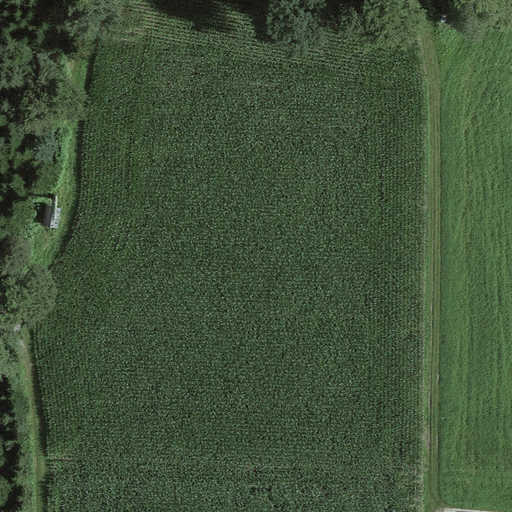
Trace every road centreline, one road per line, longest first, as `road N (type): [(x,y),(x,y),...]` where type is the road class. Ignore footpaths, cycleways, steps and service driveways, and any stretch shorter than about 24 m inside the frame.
road 1 (track): [(433,74),(444,511)]
road 2 (track): [(37,511),(35,383),(25,349),(0,333)]
